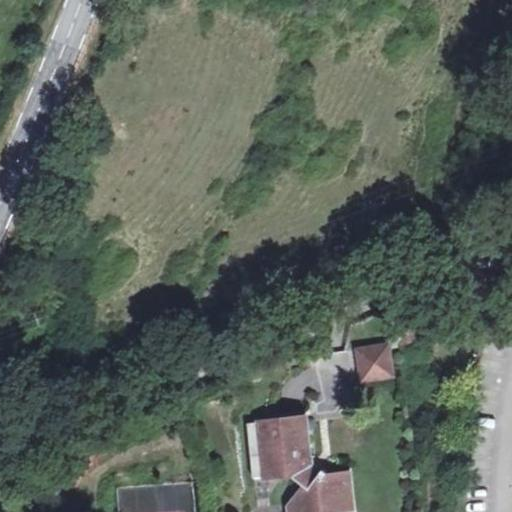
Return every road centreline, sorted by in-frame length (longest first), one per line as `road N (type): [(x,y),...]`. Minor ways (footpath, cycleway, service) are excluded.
road 1 (track): [(0,433),(52,408),(209,368),(437,255),(461,227),(511,122)]
road 2 (secondary): [(0,203),(82,0)]
